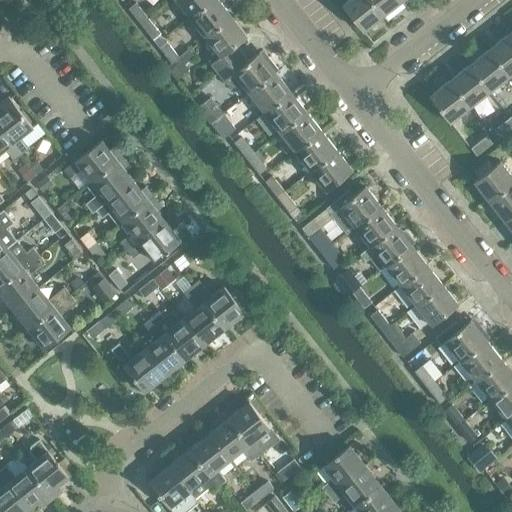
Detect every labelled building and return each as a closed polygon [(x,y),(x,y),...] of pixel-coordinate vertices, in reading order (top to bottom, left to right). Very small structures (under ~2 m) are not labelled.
[(175,0),(189,17),(211,0),(175,0)] [(211,0),(189,17),(204,37),(231,16),(219,0),(211,0)] [(346,0),(341,4),(363,31),(383,15),(371,0),(346,0)] [(371,0),(383,15),(402,0),(371,0)] [(141,24),(148,18),(136,2),(129,8),(141,24)] [(241,53),(235,46),(247,36),(231,16),(204,37),(217,53),(209,60),(218,72),(241,53)] [(148,18),(141,24),(154,39),(161,34),(148,18)] [(511,38),(508,34),(489,49),(510,76),(511,74),(511,38)] [(159,47),(172,62),(179,57),(167,41),(159,47)] [(195,56),(189,49),(179,57),(172,62),(166,67),(176,79),(189,69),(185,64),(195,56)] [(489,49),(469,65),(490,92),(493,95),(502,88),(500,84),(510,76),(489,49)] [(268,56),(265,58),(260,51),(247,61),(241,53),(218,72),(224,80),(233,73),(248,93),(275,71),(279,69),(268,56)] [(469,65),(450,80),(471,107),(490,92),(469,65)] [(291,91),(275,71),(248,93),(264,112),(291,91)] [(450,80),(430,95),(429,96),(451,123),(471,107),(450,80)] [(279,132),(306,111),(291,91),(264,112),(279,132)] [(0,109),(0,126),(13,143),(22,154),(30,148),(21,137),(34,127),(9,95),(0,102),(0,107),(1,109),(0,109)] [(211,123),(216,119),(223,113),(211,97),(199,107),(211,123)] [(229,108),(223,113),(216,119),(229,135),(236,129),(231,122),(237,118),(229,108)] [(322,130),(306,111),(279,132),(294,152),(322,130)] [(511,127),(511,119),(510,117),(494,130),(500,137),(511,127)] [(22,154),(13,143),(0,126),(0,153),(6,150),(14,160),(22,154)] [(310,171),(337,150),(322,130),(294,152),(310,171)] [(242,135),(234,141),(246,158),(254,151),(242,135)] [(487,135),(471,148),(477,155),(493,143),(487,135)] [(101,139),(74,161),(64,169),(71,178),(81,169),(91,181),(122,157),(113,146),(109,149),(101,139)] [(337,150),(310,171),(326,192),(353,170),(337,150)] [(259,174),(267,168),(254,151),(246,158),(259,174)] [(92,212),(96,210),(133,180),(125,170),(130,167),(122,157),(91,181),(87,184),(96,196),(86,204),(92,212)] [(36,159),(29,163),(38,174),(44,169),(36,159)] [(501,160),(474,181),(490,201),(511,183),(511,167),(509,170),(501,160)] [(29,180),(36,174),(30,167),(23,172),(29,180)] [(46,175),(36,183),(43,192),(53,184),(46,175)] [(272,175),(265,181),(277,197),(285,191),(272,175)] [(133,180),(96,210),(102,218),(109,212),(118,224),(122,221),(153,197),(145,186),(141,189),(133,180)] [(511,183),(490,201),(505,221),(511,215),(511,183)] [(354,227),(381,205),(365,185),(351,196),(346,191),(325,208),(345,234),(354,227)] [(297,207),(285,191),(277,197),(290,213),(297,207)] [(30,202),(43,217),(51,211),(38,195),(30,202)] [(161,207),(153,197),(122,221),(131,233),(121,242),(127,250),(165,220),(157,210),(161,207)] [(56,208),(68,222),(76,216),(64,202),(56,208)] [(396,225),(381,205),(354,227),(369,246),(396,225)] [(55,232),(63,226),(51,211),(43,217),(55,232)] [(0,218),(0,252),(8,246),(0,235),(0,233),(14,222),(7,213),(0,218)] [(172,229),(165,220),(127,250),(133,257),(144,249),(154,262),(182,240),(186,237),(177,226),(172,229)] [(396,225),(369,246),(360,254),(366,261),(370,257),(380,269),(385,266),(412,244),(415,242),(405,229),(402,232),(396,225)] [(308,237),(321,253),(329,246),(316,231),(308,237)] [(88,232),(80,238),(88,248),(96,242),(88,232)] [(75,258),(83,252),(72,238),(64,244),(75,258)] [(8,246),(0,252),(0,284),(39,254),(33,246),(26,251),(17,239),(8,246)] [(96,242),(88,248),(97,259),(105,253),(96,242)] [(427,264),(412,244),(385,266),(400,286),(427,264)] [(341,262),(329,246),(321,253),(333,269),(341,262)] [(191,248),(173,261),(181,271),(198,257),(191,248)] [(39,254),(0,284),(0,291),(12,308),(40,286),(30,274),(45,262),(39,254)] [(443,284),(427,264),(400,286),(416,305),(443,284)] [(172,275),(166,267),(153,278),(159,286),(172,275)] [(120,289),(128,283),(116,268),(108,274),(120,289)] [(348,269),(347,270),(334,280),(347,296),(352,292),(360,286),(361,285),(348,269)] [(78,276),(69,283),(74,289),(83,282),(78,276)] [(116,293),(104,277),(91,286),(104,302),(116,293)] [(153,278),(138,289),(145,297),(159,286),(153,278)] [(191,285),(225,328),(245,311),(224,284),(211,294),(199,279),(191,285)] [(443,284),(416,305),(431,325),(459,304),(443,284)] [(183,316),(205,343),(225,328),(191,285),(183,291),(195,307),(183,316)] [(40,286),(12,308),(28,328),(71,294),(64,286),(49,298),(40,286)] [(372,302),(360,286),(352,292),(364,308),(372,302)] [(71,294),(28,328),(44,348),(72,327),(62,314),(77,302),(71,294)] [(119,317),(133,306),(127,298),(113,309),(119,317)] [(119,317),(113,309),(99,320),(106,328),(119,317)] [(370,315),(383,331),(390,325),(378,309),(370,315)] [(151,317),(185,359),(205,343),(183,316),(171,326),(159,311),(151,317)] [(143,348),(165,375),(185,359),(151,317),(143,323),(155,338),(143,348)] [(459,361),(486,339),(489,337),(479,324),(476,327),(470,319),(461,327),(456,320),(435,337),(441,344),(444,341),(459,361)] [(383,331),(395,346),(402,340),(390,325),(383,331)] [(421,342),(413,332),(402,340),(395,346),(395,347),(403,357),(421,342)] [(475,380),(502,359),(486,339),(459,361),(475,380)] [(122,364),(144,391),(165,375),(143,348),(131,357),(119,342),(111,349),(122,364)] [(511,371),(502,359),(475,380),(490,400),(511,382),(511,371)] [(435,380),(422,364),(414,370),(427,386),(435,380)] [(448,396),(435,380),(427,386),(440,403),(448,396)] [(511,382),(490,400),(505,419),(511,414),(511,382)] [(249,401),(229,417),(259,455),(267,449),(258,438),(271,428),(249,401)] [(453,404),(445,410),(457,425),(465,419),(453,404)] [(0,408),(0,421),(9,414),(3,406),(0,408)] [(229,417),(209,433),(230,460),(243,451),(251,461),(259,455),(229,417)] [(0,428),(0,431),(5,438),(19,427),(12,419),(0,428)] [(457,425),(470,441),(478,435),(465,419),(457,425)] [(209,433),(189,448),(219,486),(227,480),(218,469),(230,460),(209,433)] [(27,465),(52,497),(63,489),(59,484),(69,476),(47,449),(39,438),(31,445),(32,447),(29,449),(36,458),(27,465)] [(484,441),(467,455),(480,471),(497,457),(484,441)] [(365,465),(349,444),(322,465),(332,478),(322,487),(328,494),(365,465)] [(219,486),(189,448),(169,464),(195,498),(208,488),(211,492),(219,486)] [(301,467),(294,459),(278,471),(285,480),(301,467)] [(0,469),(0,472),(29,509),(38,502),(41,506),(52,497),(27,465),(15,475),(7,464),(0,469)] [(169,464),(148,480),(170,508),(173,511),(185,511),(187,511),(198,501),(195,498),(169,464)] [(381,485),(365,465),(328,494),(334,502),(344,494),(354,506),(381,485)] [(25,511),(29,509),(0,472),(0,511),(25,511)] [(511,487),(503,477),(496,483),(506,496),(511,491),(511,487)] [(274,488),(268,480),(254,491),(260,499),(274,488)] [(387,511),(397,505),(381,485),(354,506),(358,511),(387,511)] [(291,490),(283,496),(294,510),(302,504),(291,490)] [(260,499),(254,491),(241,502),(247,510),(260,499)] [(274,496),(267,502),(274,511),(275,511),(283,506),(274,496)]
